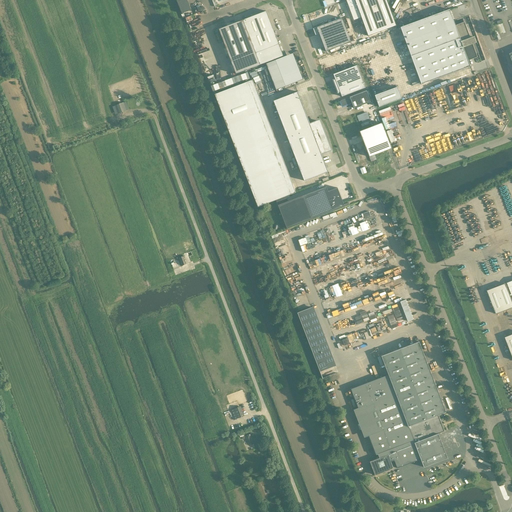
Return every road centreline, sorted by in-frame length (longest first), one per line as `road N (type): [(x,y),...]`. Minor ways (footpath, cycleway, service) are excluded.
road 1 (unclassified): [(511,500),(392,181)]
road 2 (unclassified): [(392,181),(361,192),(287,0)]
road 3 (unclassified): [(511,137),(392,181)]
